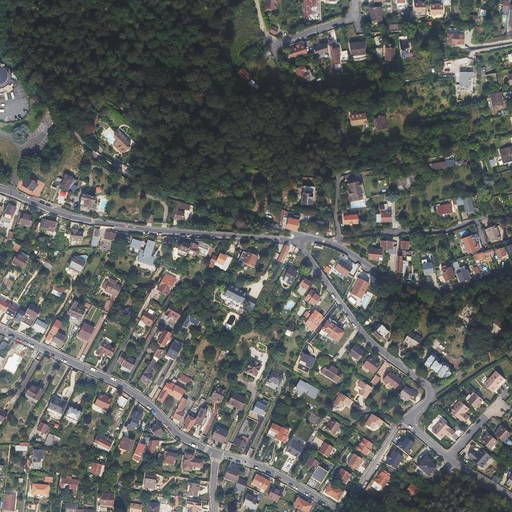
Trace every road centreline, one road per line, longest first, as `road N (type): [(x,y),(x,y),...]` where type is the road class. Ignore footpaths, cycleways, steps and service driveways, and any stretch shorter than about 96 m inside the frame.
road 1 (residential): [(296,240),(93,221),(0,189)]
road 2 (residential): [(216,454),(181,437),(119,384),(0,328)]
road 3 (residential): [(296,240),(361,332),(429,388),(408,421)]
road 4 (residential): [(511,268),(469,288),(410,287),(336,245),(296,240)]
road 5 (residential): [(356,0),(348,19),(268,47),(255,0)]
road 6 (residential): [(337,511),(283,479),(216,454)]
